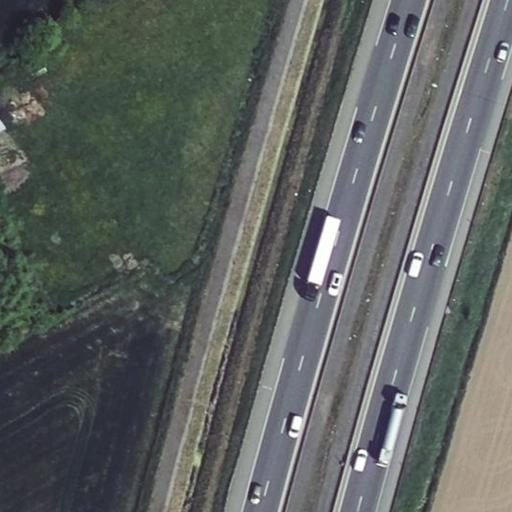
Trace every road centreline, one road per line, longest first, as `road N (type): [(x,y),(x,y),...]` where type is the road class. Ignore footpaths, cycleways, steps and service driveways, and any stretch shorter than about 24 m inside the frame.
road 1 (motorway): [(357,511),(507,0)]
road 2 (motorway): [(408,0),(259,511)]
